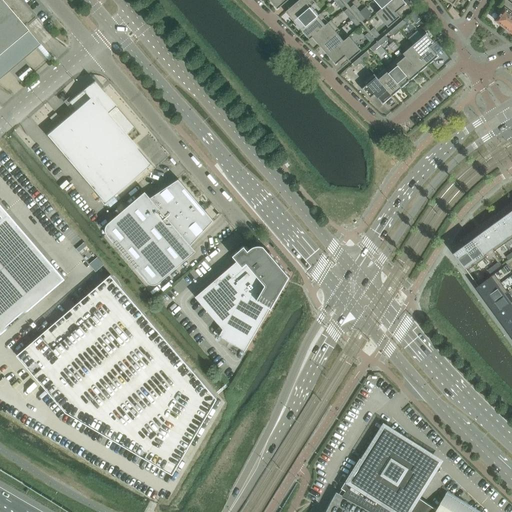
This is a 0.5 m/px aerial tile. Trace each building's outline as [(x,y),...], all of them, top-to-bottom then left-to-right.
[(35,16),(21,0),(0,0),(0,52),(27,30),(23,25),(24,23),(26,25),(35,16)] [(278,10),(288,0),(269,0),(270,0),(278,10)] [(294,21),(313,5),(316,3),(313,0),(299,0),(286,12),(294,21)] [(344,5),(339,0),(337,0),(335,2),(340,8),(344,5)] [(382,8),(391,0),(374,0),(382,8)] [(397,12),(406,4),(402,0),(391,0),(382,8),(376,13),(389,28),(401,17),(397,12)] [(504,28),(511,17),(511,4),(506,0),(505,0),(496,12),(500,15),(495,21),(504,28)] [(302,30),(320,14),(313,5),(294,21),(302,30)] [(360,12),(355,6),(352,10),(356,15),(360,12)] [(361,20),(368,14),(364,9),(360,12),(356,15),(361,20)] [(354,17),(349,11),(345,14),(350,20),(354,17)] [(309,39),(328,23),(320,14),(302,30),(309,39)] [(359,22),(354,17),(350,20),(355,25),(359,22)] [(321,47),(337,33),(339,30),(331,20),(328,23),(309,39),(310,40),(313,37),(321,47)] [(399,30),(405,25),(401,22),(396,26),(399,30)] [(393,35),(399,30),(396,26),(390,32),(393,35)] [(0,76),(39,44),(27,30),(0,52),(0,76)] [(380,35),(375,30),(372,33),(376,38),(380,35)] [(328,55),(344,41),(337,33),(321,47),(328,55)] [(438,56),(430,47),(435,43),(427,33),(412,46),(429,65),(438,56)] [(374,40),(369,35),(366,38),(371,43),(374,40)] [(362,51),(358,46),(349,36),(344,41),(328,55),(336,65),(346,57),(350,61),(362,51)] [(381,45),(387,40),(384,37),(378,42),(381,45)] [(375,51),(381,45),(378,42),(372,47),(375,51)] [(52,58),(40,44),(36,48),(48,61),(52,58)] [(429,65),(412,46),(403,54),(420,73),(429,65)] [(363,61),(368,57),(365,53),(360,58),(363,61)] [(420,73),(403,54),(394,61),(410,80),(420,73)] [(357,66),(363,61),(360,58),(354,62),(357,66)] [(410,80),(394,61),(385,69),(387,72),(401,88),(410,80)] [(401,88),(387,72),(379,79),(393,96),(401,88)] [(393,96),(379,79),(374,74),(365,82),(367,85),(362,89),(370,99),(375,95),(383,104),(393,96)] [(152,165),(126,135),(134,128),(140,135),(140,134),(106,94),(103,96),(93,86),(91,88),(88,85),(68,102),(68,103),(69,102),(75,110),(46,135),(105,204),(152,165)] [(59,116),(55,113),(49,118),(53,122),(59,116)] [(191,246),(214,221),(205,210),(207,209),(203,204),(201,206),(179,180),(150,198),(141,206),(136,200),(109,223),(108,225),(107,227),(107,230),(107,232),(108,235),(149,282),(150,283),(153,284),(155,285),(158,284),(160,283),(187,260),(182,254),(191,246)] [(0,206),(0,332),(62,279),(0,206)] [(511,215),(510,212),(501,219),(511,234),(511,215)] [(511,238),(511,234),(501,219),(491,226),(505,244),(511,238)] [(505,244),(491,226),(482,232),(493,248),(495,251),(505,244)] [(493,248),(482,232),(473,239),(484,254),(493,248)] [(484,254),(473,239),(464,246),(477,264),(486,257),(484,254)] [(245,351),(289,275),(270,252),(269,253),(263,247),(262,247),(259,246),(256,247),(253,248),(250,251),(245,245),(233,255),(238,261),(195,297),(223,330),(219,336),(245,351)] [(477,264),(464,246),(454,253),(461,263),(464,267),(467,271),(477,264)] [(111,273),(16,354),(66,412),(174,475),(216,400),(111,273)] [(483,297),(501,283),(495,274),(484,282),(478,286),(477,287),(476,287),(483,297)] [(505,294),(508,292),(501,283),(483,297),(489,305),(505,294)] [(495,314),(511,303),(511,302),(505,294),(489,305),(495,314)] [(502,323),(511,315),(511,301),(511,302),(511,303),(495,314),(502,323)] [(508,331),(511,328),(511,315),(502,323),(508,331)] [(471,511),(466,508),(467,506),(463,503),(463,502),(461,501),(460,504),(448,498),(447,496),(446,496),(438,510),(437,510),(415,495),(416,493),(434,464),(413,451),(416,447),(418,448),(415,446),(409,443),(406,440),(406,441),(408,442),(405,446),(385,433),(379,441),(366,462),(360,458),(341,488),(346,491),(343,496),(337,492),(326,511),(471,511)]
